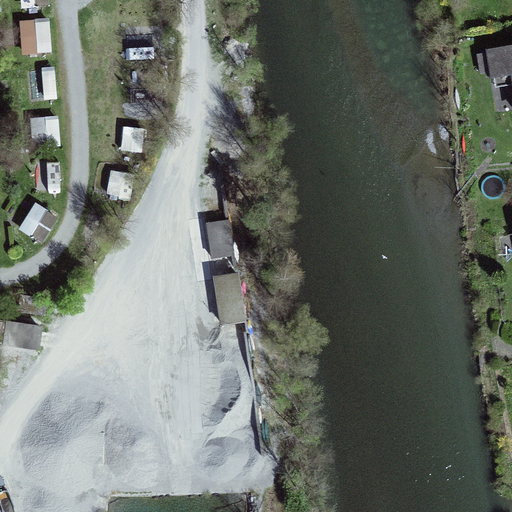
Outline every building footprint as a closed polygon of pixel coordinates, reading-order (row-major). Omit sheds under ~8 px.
[(21,0),(22,11),(35,10),(34,0),(21,0)] [(22,57),(53,56),(52,22),(21,23),(22,57)] [(511,77),(511,78),(511,46),(486,50),(491,80),(511,77)] [(39,165),(38,192),(61,193),(62,165),(39,165)] [(21,233),(45,247),(60,220),(36,206),(21,233)] [(212,260),(234,258),(232,225),(210,226),(212,260)] [(220,328),(246,327),(243,277),(217,279),(220,328)] [(40,351),(44,328),(6,323),(4,346),(40,351)]
